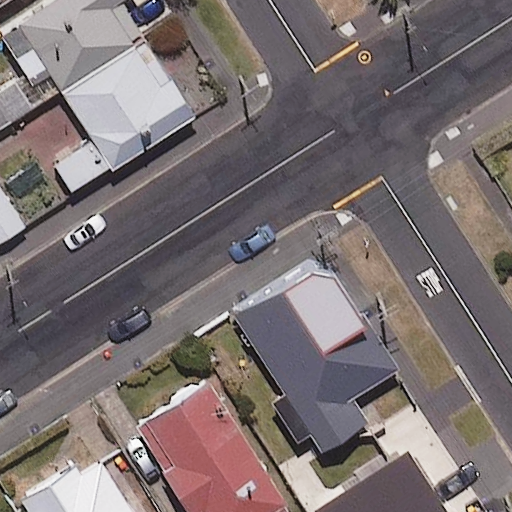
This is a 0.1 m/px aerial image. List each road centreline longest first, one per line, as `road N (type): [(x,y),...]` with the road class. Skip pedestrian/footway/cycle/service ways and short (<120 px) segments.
road 1 (tertiary): [(0,341),(347,121)]
road 2 (residential): [(511,378),(347,121)]
road 3 (tertiary): [(347,121),(511,16)]
road 4 (residential): [(347,121),(270,0)]
